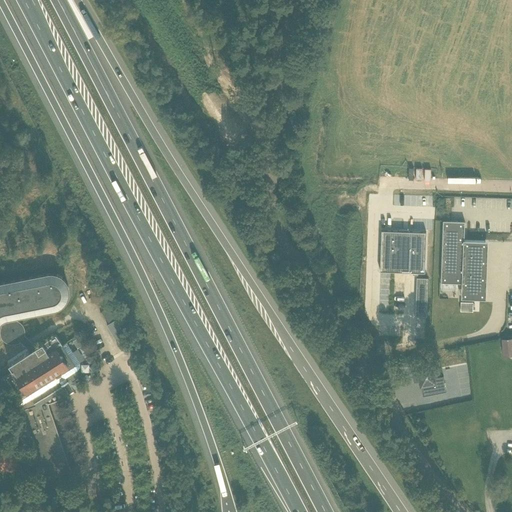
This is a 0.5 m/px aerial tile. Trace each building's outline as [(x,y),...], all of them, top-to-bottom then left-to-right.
[(443,221),(441,282),(462,283),(461,289),(483,290),(484,241),(468,240),(464,240),(465,221),(451,221),(443,221)] [(382,230),(380,271),(413,272),(417,272),(417,274),(418,274),(418,272),(425,272),(426,232),(422,231),(408,231),(408,229),(407,229),(407,231),(385,230),(382,230)] [(7,318),(55,309),(59,307),(62,305),(65,303),(67,300),(69,296),(69,292),(69,288),(68,284),(67,281),(64,278),(61,276),(57,274),(53,273),(50,273),(0,282),(0,323),(2,321),(5,319),(7,318)] [(417,277),(416,294),(427,294),(428,278),(424,278),(417,277)] [(461,310),(473,311),(473,300),(461,300),(461,310)] [(29,351),(0,369),(0,376),(9,391),(8,391),(14,409),(32,399),(58,382),(59,382),(62,386),(68,383),(65,378),(78,370),(81,367),(80,363),(67,343),(63,346),(62,345),(56,334),(35,347),(33,343),(30,340),(27,337),(24,335),(25,333),(25,331),(25,329),(24,328),(23,326),(22,324),(21,323),(19,321),(18,320),(16,320),(14,319),(12,319),(10,320),(8,320),(7,318),(5,319),(2,321),(0,323),(0,325),(1,326),(1,328),(0,330),(0,332),(0,334),(1,336),(2,338),(3,339),(4,341),(6,342),(7,343),(9,344),(11,344),(13,344),(15,344),(17,343),(19,342),(20,341),(23,344),(26,347),(29,351)] [(511,338),(502,339),(503,356),(511,355),(511,338)] [(417,372),(412,373),(414,382),(419,381),(420,388),(421,388),(423,396),(446,391),(443,376),(440,376),(439,366),(438,364),(433,365),(432,362),(426,363),(416,365),(417,372)] [(47,403),(23,412),(46,481),(71,473),(47,403)] [(10,464),(17,465),(18,451),(0,449),(0,466),(10,468),(10,464)]
